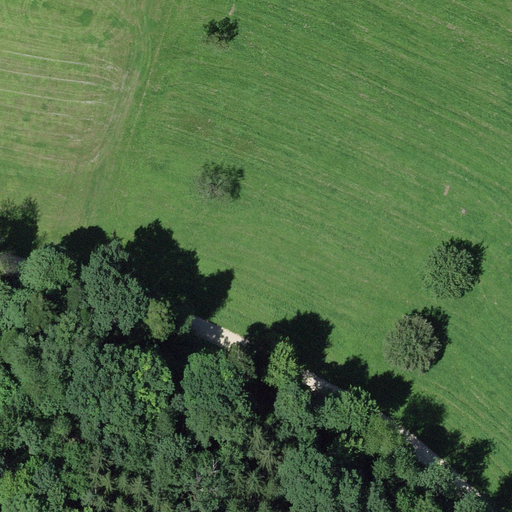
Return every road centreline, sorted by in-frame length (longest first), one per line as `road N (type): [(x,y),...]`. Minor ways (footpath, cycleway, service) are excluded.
road 1 (track): [(485,511),(373,414),(241,345),(111,287),(0,262)]
road 2 (track): [(0,453),(214,416),(309,382)]
